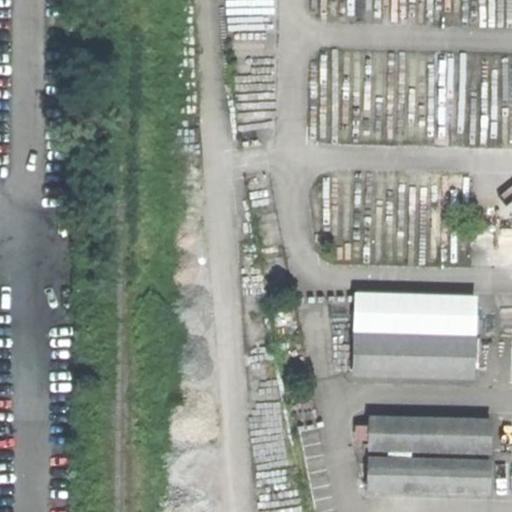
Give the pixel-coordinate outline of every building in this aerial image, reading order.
[(350,377),(468,379),(468,339),(426,339),(426,298),(369,297),(369,337),(351,337),(350,377)] [(351,297),(351,337),(369,337),(369,297),(351,297)] [(468,299),(426,298),(426,339),(468,339),(468,299)] [(365,451),(487,453),(487,422),(366,420),(366,428),(353,428),(352,443),(366,444),(365,451)] [(365,493),(485,495),(486,462),(365,461),(365,493)]
